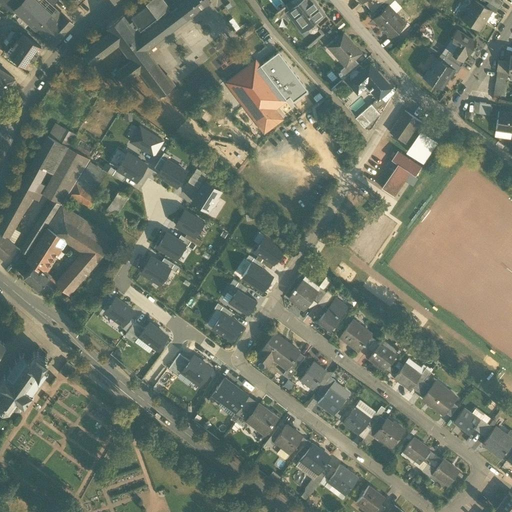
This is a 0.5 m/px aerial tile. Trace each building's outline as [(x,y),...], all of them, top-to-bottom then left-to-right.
[(0,0),(0,5),(10,15),(15,10),(23,0),(0,0)] [(23,0),(15,10),(43,35),(56,20),(34,0),(23,0)] [(47,0),(34,0),(56,20),(58,22),(64,15),(53,6),(47,0)] [(148,0),(147,1),(147,2),(146,3),(147,5),(131,17),(133,20),(128,23),(138,36),(170,12),(168,8),(169,7),(163,0),(148,0)] [(198,10),(190,0),(185,0),(181,3),(191,16),(198,10)] [(209,0),(190,0),(198,10),(210,1),(209,0)] [(312,0),(302,0),(290,9),(291,10),(288,12),(302,32),(314,23),(323,16),(314,4),(315,3),(312,0)] [(365,0),(363,2),(372,11),(383,0),(365,0)] [(383,0),(372,11),(369,14),(373,19),(388,5),(392,0),(383,0)] [(491,11),(474,0),(473,0),(462,19),(479,30),(491,11)] [(498,8),(489,1),(485,6),(495,13),(498,8)] [(138,36),(137,37),(146,50),(191,16),(181,3),(170,12),(138,36)] [(287,4),(275,13),(279,19),(287,12),(288,12),(291,10),(290,9),(287,4)] [(388,5),(373,19),(390,37),(405,23),(388,5)] [(72,23),(64,15),(58,22),(67,30),(72,23)] [(146,50),(137,37),(138,36),(128,23),(123,15),(106,28),(110,32),(82,53),(91,64),(118,44),(131,60),(115,72),(123,83),(139,72),(158,97),(175,85),(166,73),(165,75),(146,50)] [(56,20),(43,35),(53,44),(67,30),(58,22),(56,20)] [(473,40),(457,30),(453,36),(452,40),(459,45),(453,53),(453,54),(462,61),(463,60),(467,54),(468,55),(472,49),(473,40)] [(14,46),(9,54),(25,65),(28,61),(30,62),(34,57),(32,56),(32,55),(36,54),(41,47),(23,34),(18,41),(17,40),(13,46),(14,46)] [(361,53),(343,34),(328,47),(345,66),(346,66),(354,59),(361,53)] [(449,51),(453,53),(459,45),(452,40),(451,39),(445,48),(449,51)] [(453,53),(449,51),(445,57),(460,67),(464,61),(463,60),(462,61),(453,54),(453,53)] [(278,52),(259,66),(276,88),(280,84),(290,97),(294,102),(308,91),(278,52)] [(445,57),(440,54),(437,59),(454,70),(453,70),(457,72),(460,67),(445,57)] [(437,59),(436,58),(423,77),(441,89),(453,70),(454,70),(437,59)] [(354,59),(346,66),(345,66),(340,71),(346,77),(360,65),(354,59)] [(509,62),(498,60),(496,71),(497,72),(508,73),(509,62)] [(259,66),(255,61),(226,82),(253,118),(264,132),(281,119),(274,109),(290,97),(280,84),(276,88),(259,66)] [(376,73),(368,65),(348,82),(356,91),(366,83),(370,87),(368,88),(369,90),(371,89),(379,98),(391,88),(377,72),(376,73)] [(0,69),(0,94),(3,96),(14,79),(0,69)] [(371,104),(361,113),(370,123),(380,114),(371,104)] [(425,124),(405,110),(390,132),(410,146),(420,131),(425,124)] [(511,128),(511,113),(498,111),(496,129),(511,131),(511,128)] [(370,123),(361,113),(355,118),(364,128),(370,123)] [(63,127),(56,140),(66,145),(73,132),(63,127)] [(154,154),(162,141),(140,127),(132,140),(154,154)] [(437,142),(420,131),(410,146),(407,151),(423,162),(437,142)] [(48,135),(32,162),(46,169),(53,173),(68,146),(66,145),(56,140),(48,135)] [(46,185),(42,193),(60,203),(89,158),(68,146),(53,173),(46,185)] [(421,168),(397,151),(391,160),(398,164),(381,188),(393,195),(409,172),(415,176),(421,168)] [(127,152),(118,168),(137,180),(147,165),(127,152)] [(90,160),(79,177),(93,186),(104,169),(98,165),(90,160)] [(158,174),(177,186),(186,172),(167,160),(158,174)] [(32,162),(26,174),(39,181),(46,169),(32,162)] [(197,169),(189,182),(198,188),(207,175),(197,169)] [(126,180),(129,175),(120,170),(117,175),(126,180)] [(39,181),(26,174),(21,181),(35,189),(31,195),(38,199),(42,193),(46,185),(39,181)] [(93,186),(79,177),(69,193),(88,206),(98,190),(93,186)] [(21,181),(9,203),(23,211),(31,195),(35,189),(21,181)] [(206,182),(193,202),(208,211),(212,205),(213,206),(218,198),(216,197),(220,190),(206,182)] [(106,208),(115,214),(127,197),(118,191),(106,208)] [(59,204),(51,199),(34,225),(42,230),(59,204)] [(9,203),(0,220),(0,230),(8,238),(23,211),(9,203)] [(84,219),(61,204),(42,235),(58,246),(63,238),(83,251),(97,260),(107,245),(98,239),(86,232),(79,227),(84,219)] [(383,211),(376,205),(369,214),(376,220),(383,211)] [(175,224),(195,236),(203,223),(183,210),(175,224)] [(91,224),(84,219),(79,227),(86,232),(91,224)] [(103,231),(91,224),(86,232),(98,239),(103,231)] [(42,230),(34,225),(29,233),(37,239),(42,230)] [(8,238),(0,230),(0,255),(3,258),(15,245),(8,238)] [(112,238),(103,231),(98,239),(107,245),(112,238)] [(185,245),(165,232),(157,245),(177,258),(185,245)] [(37,239),(29,233),(20,248),(28,253),(37,239)] [(58,246),(42,235),(27,258),(34,264),(35,263),(42,270),(58,246)] [(255,251),(274,263),(283,249),(272,242),(273,240),(265,235),(255,251)] [(97,260),(83,251),(73,262),(85,274),(97,260)] [(141,271),(161,284),(170,269),(151,256),(141,271)] [(85,274),(73,262),(54,281),(68,294),(85,274)] [(42,270),(35,263),(34,264),(23,277),(37,290),(49,276),(42,270)] [(242,277),(264,291),(272,277),(251,263),(242,277)] [(329,279),(325,286),(328,288),(333,282),(329,279)] [(309,288),(300,281),(295,288),(294,287),(292,290),(293,291),(288,297),(304,310),(312,299),(318,291),(317,291),(311,286),(309,288)] [(321,287),(320,287),(317,291),(318,291),(312,299),(317,302),(326,291),(321,287)] [(237,288),(228,302),(248,315),(257,301),(237,288)] [(326,291),(317,302),(323,307),(333,294),(327,289),(326,291)] [(105,311),(123,324),(134,310),(115,297),(105,311)] [(333,301),(318,320),(330,329),(345,309),(333,301)] [(222,313),(212,327),(232,340),(241,325),(222,313)] [(371,334),(352,319),(339,336),(359,350),(363,345),(370,335),(371,334)] [(139,335),(145,327),(135,320),(125,335),(134,342),(139,335)] [(139,335),(158,349),(168,336),(149,322),(145,327),(139,335)] [(288,344),(275,333),(275,332),(257,356),(265,362),(270,356),(280,363),(282,361),(288,365),(289,365),(299,352),(299,351),(289,343),(288,344)] [(370,335),(363,345),(368,349),(375,339),(370,335)] [(375,339),(368,349),(372,352),(380,342),(375,339)] [(396,354),(380,342),(372,352),(368,358),(384,370),(396,354)] [(16,360),(11,367),(10,365),(9,366),(10,368),(5,375),(5,372),(3,372),(4,375),(0,380),(0,408),(2,410),(1,412),(3,413),(3,411),(8,410),(9,412),(10,411),(9,409),(11,406),(13,407),(14,406),(15,407),(15,408),(16,409),(16,407),(19,408),(20,409),(21,409),(20,407),(23,404),(23,407),(24,406),(24,404),(31,394),(33,394),(33,393),(31,393),(35,386),(37,387),(38,386),(36,385),(41,378),(43,379),(44,378),(42,377),(45,372),(47,374),(48,372),(46,371),(47,369),(46,368),(45,369),(40,365),(40,364),(43,363),(44,362),(44,359),(44,358),(46,359),(47,358),(45,356),(46,354),(45,353),(44,354),(38,350),(39,349),(37,347),(35,350),(33,348),(32,350),(34,351),(29,357),(23,353),(24,352),(23,351),(21,353),(19,352),(18,353),(20,354),(17,359),(15,357),(14,359),(16,360)] [(299,352),(289,365),(295,369),(304,356),(299,352)] [(181,371),(189,360),(180,353),(169,367),(178,374),(181,371)] [(193,355),(189,360),(181,371),(200,385),(212,369),(193,355)] [(76,368),(66,361),(63,365),(70,370),(73,372),(76,368)] [(313,361),(300,378),(313,388),(315,386),(322,376),(326,371),(313,361)] [(420,374),(405,362),(394,377),(410,389),(412,387),(421,374),(420,374)] [(70,370),(63,365),(59,371),(65,376),(70,370)] [(288,365),(284,371),(282,374),(288,378),(295,369),(289,365),(288,365)] [(425,367),(420,374),(421,374),(426,378),(430,371),(425,367)] [(421,374),(412,387),(416,390),(424,380),(426,378),(421,374)] [(322,376),(315,386),(320,389),(327,379),(322,376)] [(248,395),(224,377),(212,394),(221,401),(224,397),(238,407),(235,411),(235,412),(236,410),(244,401),(248,395)] [(320,389),(317,393),(322,397),(330,386),(332,383),(327,379),(320,389)] [(424,380),(416,390),(424,396),(431,386),(424,380)] [(334,382),(333,382),(332,383),(330,386),(346,398),(349,393),(334,382)] [(443,391),(433,384),(431,386),(424,396),(422,398),(443,414),(445,412),(453,402),(457,396),(445,388),(443,391)] [(346,398),(330,386),(322,397),(318,402),(333,414),(346,398)] [(244,401),(236,410),(241,414),(249,404),(244,401)] [(453,402),(445,412),(450,415),(457,406),(453,402)] [(277,417),(259,403),(255,409),(246,420),(247,421),(264,434),(272,424),(277,417)] [(249,404),(241,414),(239,418),(245,423),(247,421),(246,420),(255,409),(249,404)] [(355,405),(343,421),(359,433),(365,425),(371,417),(371,416),(355,405)] [(479,419),(464,408),(453,421),(469,433),(473,427),(479,419)] [(235,411),(230,417),(236,421),(239,418),(241,414),(236,410),(235,412),(235,411)] [(380,415),(374,411),(372,415),(377,419),(380,415)] [(377,419),(372,415),(371,416),(371,417),(365,425),(370,429),(377,419)] [(377,419),(370,429),(376,433),(386,419),(380,415),(377,419)] [(245,423),(239,418),(236,421),(242,426),(245,423)] [(392,422),(386,418),(386,419),(376,433),(385,440),(384,441),(390,446),(404,429),(397,424),(396,426),(392,422)] [(484,421),(480,418),(479,419),(473,427),(477,430),(484,421)] [(489,424),(484,421),(477,430),(481,434),(489,424)] [(272,424),(266,431),(271,435),(276,427),(272,424)] [(302,436),(286,424),(282,429),(275,439),(274,440),(275,441),(290,452),(299,440),(302,436)] [(489,424),(481,434),(486,437),(493,428),(489,424)] [(271,435),(270,436),(275,439),(282,429),(277,426),(276,427),(271,435)] [(511,438),(495,426),(493,428),(486,437),(482,443),(501,457),(510,445),(511,442),(511,438)] [(376,433),(370,429),(367,432),(373,437),(376,433)] [(274,440),(275,439),(270,436),(266,441),(272,445),(275,441),(274,440)] [(307,440),(302,436),(299,440),(304,444),(307,440)] [(430,449),(413,436),(403,450),(420,463),(422,460),(429,450),(430,449)] [(330,456),(312,443),(309,447),(300,459),(318,472),(318,473),(319,472),(326,462),(330,456)] [(429,450),(422,460),(427,463),(434,453),(429,450)] [(434,453),(427,463),(431,467),(439,457),(434,453)] [(442,459),(439,457),(431,467),(435,469),(432,473),(448,485),(459,470),(443,458),(442,459)] [(427,463),(422,460),(420,463),(417,466),(422,470),(427,463)] [(326,462),(319,472),(323,476),(331,466),(326,462)] [(431,467),(427,463),(422,470),(430,476),(432,473),(435,469),(431,467)] [(357,477),(340,464),(335,469),(328,479),(327,480),(328,480),(345,493),(357,477)] [(331,466),(323,476),(328,479),(335,469),(331,466)] [(318,472),(306,488),(311,492),(319,481),(323,476),(319,472),(318,473),(318,472)] [(328,479),(323,476),(319,481),(324,485),(328,480),(327,480),(328,479)] [(384,497),(368,485),(356,502),(369,511),(373,511),(380,503),(384,497)] [(511,511),(511,493),(508,491),(496,508),(500,511),(511,511)] [(380,503),(373,511),(380,511),(385,507),(380,503)]
